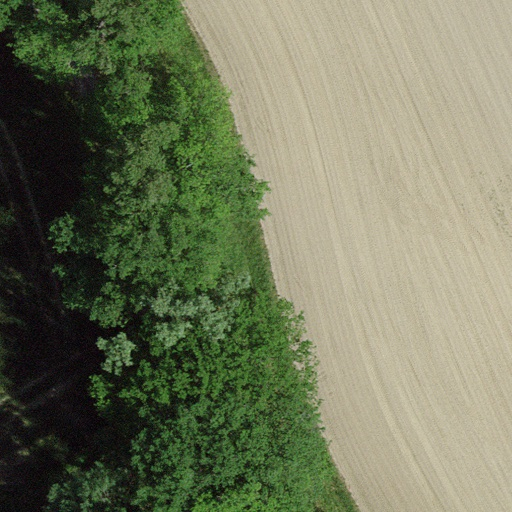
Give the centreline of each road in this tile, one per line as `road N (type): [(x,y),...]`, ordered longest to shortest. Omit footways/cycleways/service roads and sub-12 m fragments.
road 1 (track): [(219,511),(194,452),(96,99),(40,0)]
road 2 (track): [(68,511),(194,452)]
